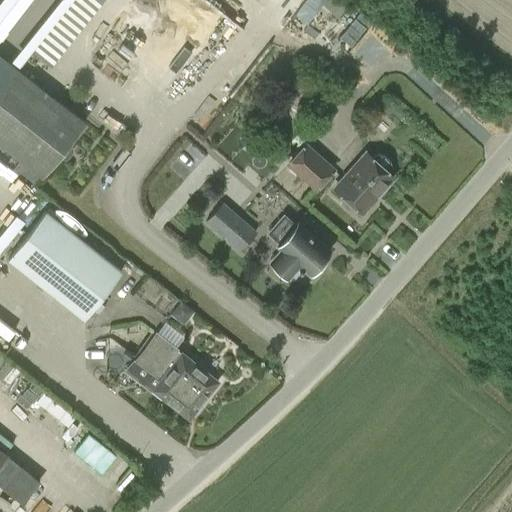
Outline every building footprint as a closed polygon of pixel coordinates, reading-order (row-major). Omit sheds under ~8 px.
[(47,0),(4,56),(13,64),(27,45),(48,62),(96,0),(47,0)] [(0,143),(40,176),(84,121),(0,54),(0,143)] [(332,168),(305,144),(288,163),(315,187),(332,168)] [(382,154),(378,153),(374,154),(371,158),(367,153),(353,169),(351,168),(334,187),(360,209),(374,193),(376,195),(392,176),(386,171),(389,167),(390,163),(388,159),(382,154)] [(222,202),(205,220),(234,246),(250,228),(222,202)] [(119,272),(43,212),(5,260),(82,320),(119,272)] [(281,250),(270,263),(287,278),(290,274),(293,276),(299,270),(300,271),(302,269),(310,276),(321,263),(319,262),(328,252),(296,224),(294,226),(282,216),(267,233),(279,244),(277,246),(281,250)] [(175,351),(154,334),(134,361),(155,377),(157,374),(162,378),(151,391),(188,420),(217,383),(180,354),(177,358),(172,355),(175,351)] [(0,447),(0,509),(3,511),(66,511),(34,486),(39,479),(7,453),(0,447)] [(99,460),(95,457),(90,464),(120,485),(132,468),(106,450),(99,460)]
